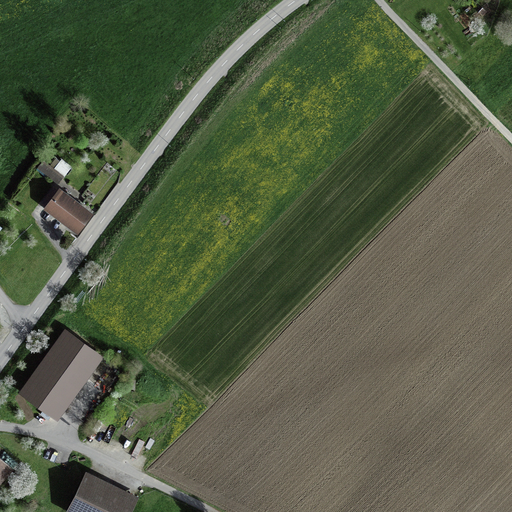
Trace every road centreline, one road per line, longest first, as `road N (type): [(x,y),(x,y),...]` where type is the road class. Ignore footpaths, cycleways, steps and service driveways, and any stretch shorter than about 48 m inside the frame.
road 1 (tertiary): [(296,0),(205,82),(0,359)]
road 2 (residential): [(213,511),(49,434),(0,426)]
road 3 (track): [(511,137),(381,0)]
